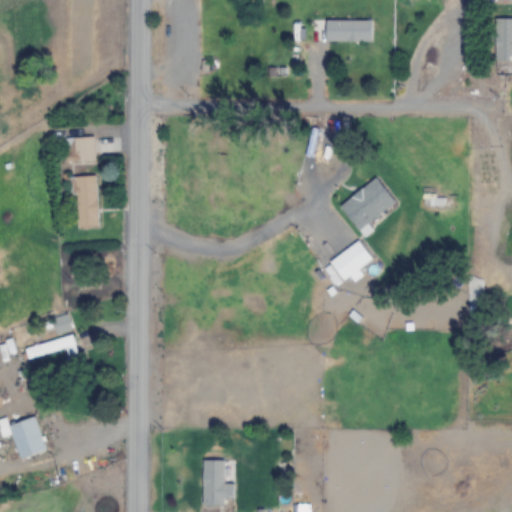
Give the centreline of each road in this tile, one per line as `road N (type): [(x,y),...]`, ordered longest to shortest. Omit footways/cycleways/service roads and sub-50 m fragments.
road 1 (tertiary): [(136,511),(141,0)]
road 2 (residential): [(460,107),(141,106)]
